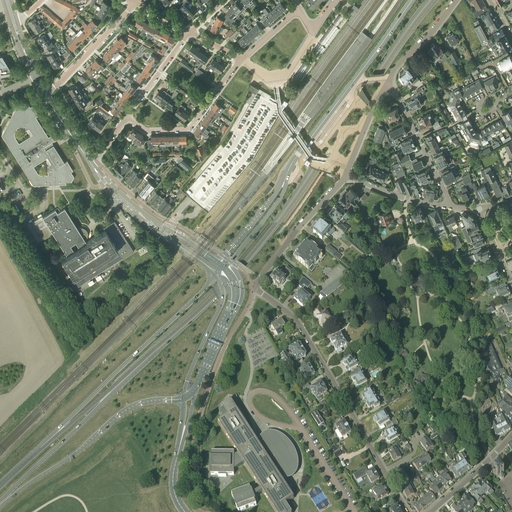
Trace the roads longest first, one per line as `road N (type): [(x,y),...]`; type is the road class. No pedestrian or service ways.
road 1 (primary): [(431,0),(242,264),(111,391)]
road 2 (residential): [(407,511),(302,330),(255,284),(345,174)]
road 3 (primary): [(216,275),(40,447)]
road 4 (secondary): [(410,0),(284,180)]
road 5 (primary): [(0,505),(132,406),(183,398)]
road 6 (primary): [(0,500),(111,391)]
road 7 (residential): [(126,117),(148,131),(186,129),(241,60)]
road 8 (residential): [(446,206),(387,87)]
road 9 (tertiary): [(216,275),(223,297),(183,398)]
road 10 (secondary): [(195,388),(235,297),(225,268)]
road 11 (residential): [(43,91),(135,3)]
